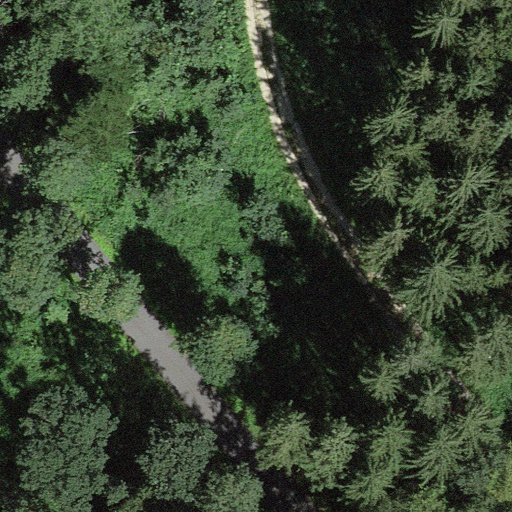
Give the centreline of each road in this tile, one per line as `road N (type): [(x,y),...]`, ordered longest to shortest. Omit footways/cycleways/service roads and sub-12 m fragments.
road 1 (track): [(258,0),(282,124),(359,265),(511,472)]
road 2 (unclassified): [(308,511),(0,146)]
